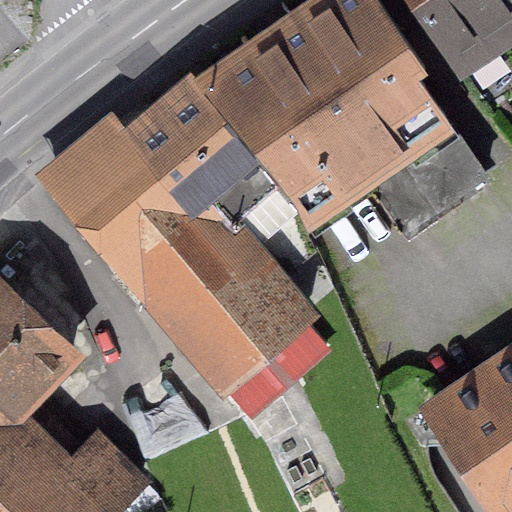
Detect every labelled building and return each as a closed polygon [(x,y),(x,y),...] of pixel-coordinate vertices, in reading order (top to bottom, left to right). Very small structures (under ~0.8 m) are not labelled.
[(289,197),(287,199),(299,225),(391,162),(426,213),(481,176),(410,74),(420,67),(373,0),(335,0),(202,92),(289,197)] [(511,0),(405,0),(459,75),(462,73),(460,70),(511,34),(511,0)] [(310,252),(299,225),(287,199),(289,197),(202,92),(192,81),(55,198),(217,388),(302,314),(275,283),(310,252)] [(0,511),(101,511),(138,475),(93,432),(58,468),(3,415),(68,348),(0,281),(0,511)] [(493,511),(509,511),(511,510),(511,352),(426,411),(493,511)] [(279,502),(243,422),(152,467),(171,511),(296,511),(289,497),(279,502)]
